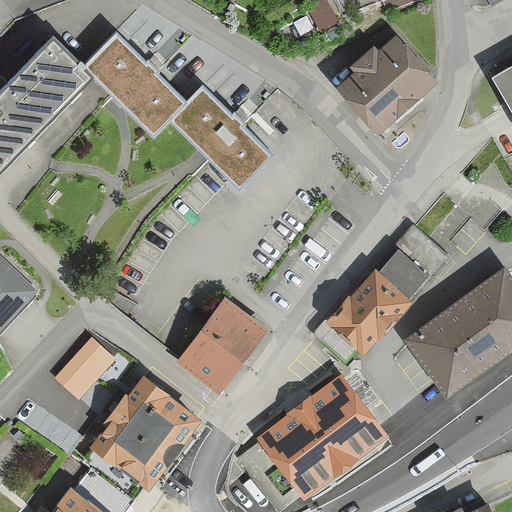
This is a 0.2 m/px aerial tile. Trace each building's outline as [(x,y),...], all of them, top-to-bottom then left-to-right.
[(487,0),(493,10),(510,0),(487,0)] [(155,133),(170,118),(186,101),(115,31),(82,63),(96,78),(111,92),(155,133)] [(339,88),(377,132),(436,80),(401,37),(384,51),(377,43),(354,62),(360,70),(339,88)] [(8,89),(0,96),(0,175),(96,78),(82,63),(57,39),(8,89)] [(511,58),(490,71),(511,108),(511,58)] [(186,101),(170,118),(204,151),(211,158),(241,188),(276,153),(246,124),(204,83),(186,101)] [(414,225),(314,334),(342,360),(442,251),(414,225)] [(511,277),(497,256),(396,328),(439,388),(511,336),(511,277)] [(0,332),(37,296),(0,259),(0,332)] [(221,293),(173,356),(214,387),(262,324),(241,309),(221,293)] [(108,480),(131,498),(200,410),(146,369),(78,457),(89,465),(108,480)] [(367,408),(380,398),(360,372),(347,381),(367,408)] [(236,454),(278,508),(383,428),(367,408),(347,381),(343,375),(310,401),(303,391),(283,407),(289,414),(236,454)] [(83,511),(108,480),(89,465),(53,511),(42,503),(35,511),(83,511)] [(120,511),(131,498),(108,480),(83,511),(120,511)] [(490,511),(481,493),(459,504),(455,496),(422,511),(490,511)]
